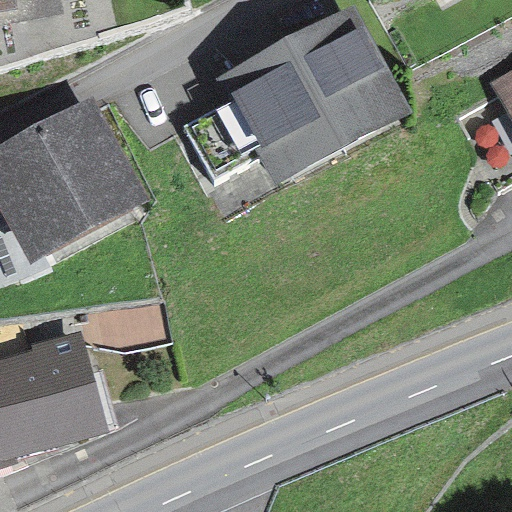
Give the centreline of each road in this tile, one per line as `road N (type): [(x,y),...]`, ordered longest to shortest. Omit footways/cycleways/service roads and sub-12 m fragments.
road 1 (tertiary): [(143,511),(511,357)]
road 2 (residential): [(264,0),(0,144)]
